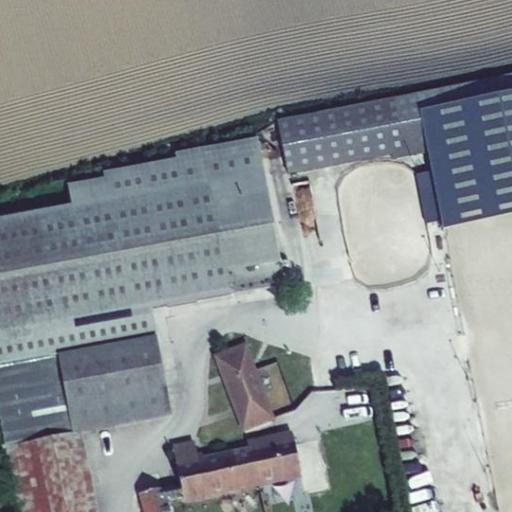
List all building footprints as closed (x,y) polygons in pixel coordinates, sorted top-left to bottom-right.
[(297,160),(430,136),(420,84),(287,107),(297,160)] [(511,103),(432,117),(436,140),(451,220),(511,208),(511,103)] [(0,372),(11,432),(87,418),(177,401),(159,297),(294,272),(267,128),(187,143),(188,149),(114,162),(115,168),(77,174),(80,194),(0,208),(0,372)] [(227,343),(237,368),(264,357),(254,333),(227,343)] [(264,357),(237,368),(256,422),(284,412),(264,357)] [(51,511),(36,434),(88,424),(87,418),(11,432),(27,511),(51,511)] [(177,511),(173,493),(310,457),(301,420),(254,432),(255,437),(209,448),(203,424),(181,430),(190,472),(145,485),(151,511),(177,511)] [(105,511),(88,424),(36,434),(51,511),(105,511)]
